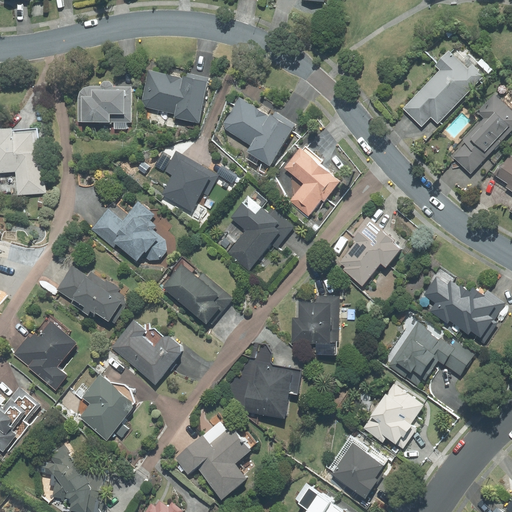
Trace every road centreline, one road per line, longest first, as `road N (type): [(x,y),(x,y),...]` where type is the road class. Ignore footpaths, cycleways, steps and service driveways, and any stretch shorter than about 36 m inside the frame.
road 1 (residential): [(0,48),(152,22),(216,27),(274,47),(328,85),(432,203),(511,256)]
road 2 (residential): [(431,511),(511,417)]
